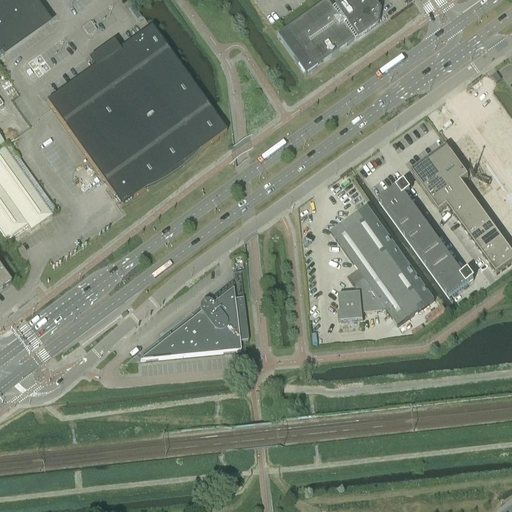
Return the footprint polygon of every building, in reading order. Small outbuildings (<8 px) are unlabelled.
[(0,0),(0,57),(4,55),(2,53),(37,28),(39,20),(24,0),(0,0)] [(326,2),(276,37),(304,77),(354,41),(354,42),(378,25),(380,12),(371,0),(346,0),(332,10),(326,2)] [(135,10),(130,13),(136,20),(137,21),(141,18),(140,17),(135,10)] [(94,70),(46,104),(47,104),(52,112),(102,182),(121,209),(146,191),(151,189),(156,186),(161,184),(173,177),(183,168),(193,159),(196,157),(198,155),(200,152),(218,140),(226,134),(217,121),(211,113),(209,109),(173,60),(162,44),(151,29),(150,30),(143,35),(119,52),(117,54),(96,69),(94,70)] [(496,84),(501,81),(496,74),(491,77),(496,84)] [(511,121),(503,109),(477,128),(505,166),(511,161),(511,121)] [(469,137),(448,152),(450,154),(469,179),(461,185),(511,254),(511,213),(487,179),(495,173),(469,137)] [(4,149),(0,151),(0,233),(6,242),(27,227),(31,232),(52,217),(4,149)] [(439,214),(447,208),(496,277),(511,265),(511,256),(461,185),(468,179),(450,154),(448,152),(448,151),(412,176),(439,214)] [(463,276),(405,197),(409,194),(410,194),(403,184),(379,202),(449,299),(474,282),(467,273),(463,276)] [(337,314),(338,324),(362,322),(362,315),(382,313),(385,311),(397,328),(434,302),(367,208),(330,234),(360,275),(357,277),(353,276),(350,279),(350,283),(352,286),(354,286),(355,295),(338,297),(340,314),(337,314)] [(0,291),(11,284),(0,268),(0,291)] [(140,363),(240,353),(239,343),(248,342),(243,299),(242,299),(242,300),(234,300),(233,296),(234,296),(233,291),(232,290),(228,293),(228,294),(213,306),(212,305),(211,304),(209,303),(207,303),(205,303),(204,303),(203,304),(201,305),(200,307),(200,309),(199,311),(199,312),(200,314),(201,315),(172,338),(170,335),(170,334),(157,344),(157,345),(158,344),(160,347),(144,359),(140,362),(140,363)]
